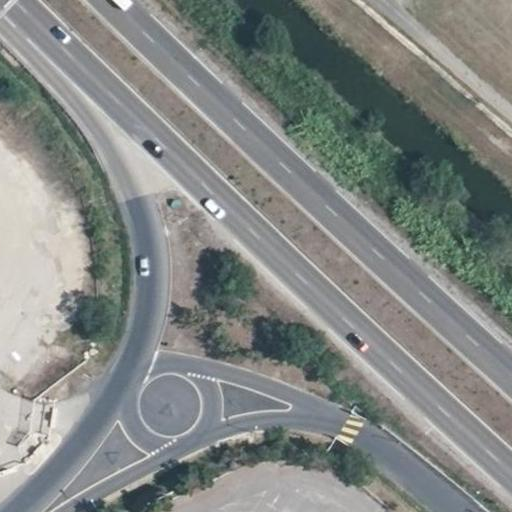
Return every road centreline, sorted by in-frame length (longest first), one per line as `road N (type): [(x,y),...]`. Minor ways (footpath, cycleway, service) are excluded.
road 1 (trunk): [(16,0),(511,476)]
road 2 (trunk): [(511,376),(109,0)]
road 3 (tertiary): [(6,0),(19,36),(107,134),(149,214),(155,279),(135,373)]
road 4 (tertiary): [(135,373),(30,511)]
road 5 (tertiary): [(181,448),(213,419),(207,377),(171,358),(135,373)]
road 6 (tertiary): [(64,511),(181,448)]
